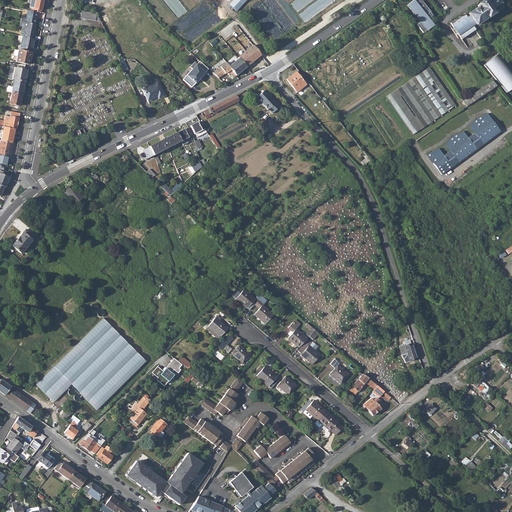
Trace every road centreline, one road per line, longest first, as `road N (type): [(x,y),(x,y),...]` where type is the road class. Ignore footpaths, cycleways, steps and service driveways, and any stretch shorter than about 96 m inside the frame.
road 1 (residential): [(269,71),(370,194),(431,385)]
road 2 (residential): [(35,189),(24,171),(60,0)]
road 3 (residential): [(369,434),(246,331)]
road 4 (residential): [(305,441),(266,410),(241,415),(229,430),(194,409)]
road 5 (unknown): [(72,451),(167,357)]
road 6 (tertiary): [(35,189),(152,129)]
road 7 (tertiary): [(269,71),(152,129)]
road 8 (tertiary): [(378,0),(269,71)]
road 9 (residential): [(461,511),(369,434)]
